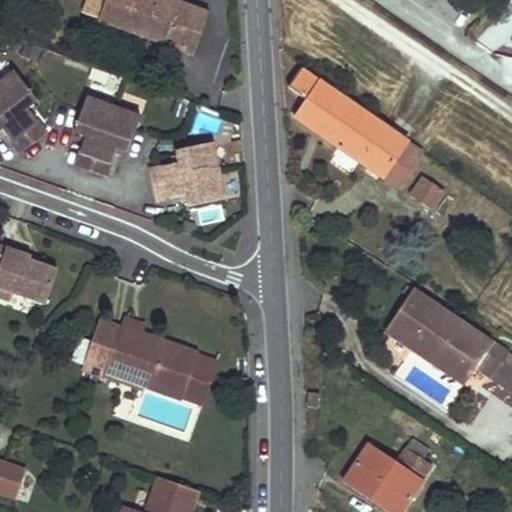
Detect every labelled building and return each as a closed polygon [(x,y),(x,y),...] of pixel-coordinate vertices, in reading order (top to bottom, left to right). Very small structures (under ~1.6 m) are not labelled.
[(101,21),(108,0),(92,0),(86,15),(101,21)] [(198,55),(213,15),(172,0),(108,0),(101,21),(198,55)] [(35,98),(12,67),(0,75),(0,127),(4,132),(19,153),(45,133),(30,113),(25,105),(32,100),(35,98)] [(425,153),(302,68),(289,87),(307,99),(295,116),(400,189),(425,153)] [(141,117),(86,97),(75,129),(79,130),(88,133),(85,142),(76,166),(107,178),(116,153),(119,145),(126,148),(129,149),(141,117)] [(25,105),(30,113),(37,108),(32,100),(25,105)] [(88,133),(79,130),(76,138),(85,142),(88,133)] [(224,191),(205,138),(172,150),(173,153),(175,160),(168,162),(146,170),(156,201),(179,193),(186,191),(188,198),(190,203),(224,191)] [(119,145),(116,153),(123,156),(126,148),(119,145)] [(175,160),(173,153),(166,155),(168,162),(175,160)] [(431,211),(442,194),(422,180),(410,196),(431,211)] [(186,191),(179,193),(182,201),(188,198),(186,191)] [(31,257),(0,245),(0,289),(12,294),(44,305),(57,270),(29,260),(31,257)] [(12,294),(0,289),(0,298),(9,302),(12,294)] [(511,355),(413,290),(387,330),(466,383),(477,368),(511,391),(511,355)] [(128,331),(104,323),(87,371),(111,379),(114,369),(150,381),(146,392),(205,411),(221,365),(145,340),(141,347),(124,341),(128,331)] [(124,341),(141,347),(145,340),(149,329),(130,323),(128,331),(124,341)] [(150,381),(114,369),(111,379),(146,392),(150,381)] [(319,394),(307,393),(305,407),(317,408),(319,394)] [(379,444),(373,440),(345,482),(389,511),(403,511),(433,468),(423,461),(405,449),(396,463),(375,449),(379,444)] [(429,453),(411,441),(405,449),(423,461),(429,453)] [(0,457),(0,494),(15,499),(25,466),(0,457)] [(194,511),(199,499),(164,486),(153,511),(194,511)]
